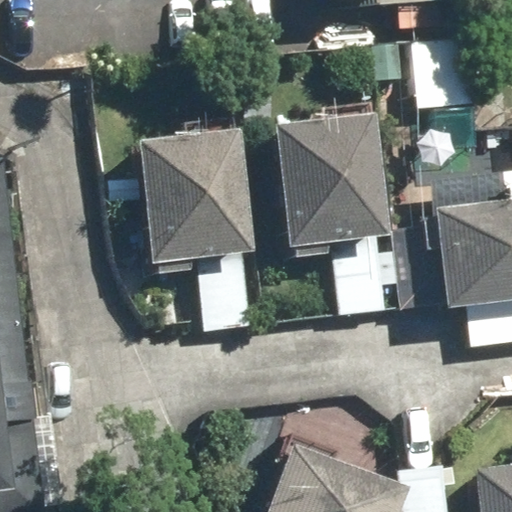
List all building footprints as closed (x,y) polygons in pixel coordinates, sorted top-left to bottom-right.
[(462,41),(405,43),(408,112),(464,110),(462,41)] [(373,238),(358,115),(256,128),(271,253),(317,248),(325,315),(370,310),(362,239),(373,238)] [(239,255),(223,133),(122,145),(137,271),(182,265),(191,333),(236,327),(227,257),(239,255)] [(511,337),(511,199),(418,210),(430,313),(459,310),(463,343),(511,337)] [(0,303),(0,481),(21,479),(0,303)] [(434,511),(430,467),(386,471),(387,489),(275,447),(250,511),(383,511),(388,499),(389,511),(434,511)] [(511,511),(511,464),(454,473),(459,511),(511,511)]
